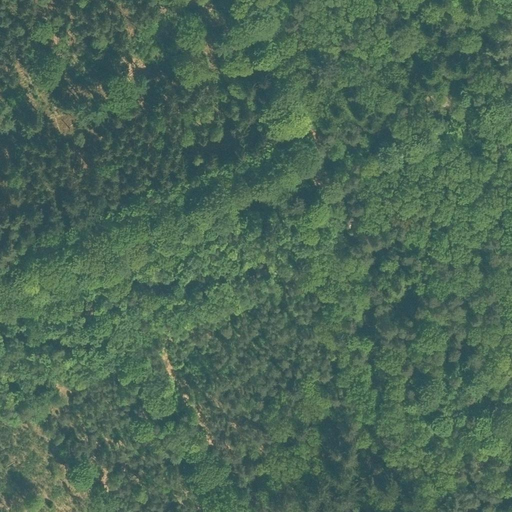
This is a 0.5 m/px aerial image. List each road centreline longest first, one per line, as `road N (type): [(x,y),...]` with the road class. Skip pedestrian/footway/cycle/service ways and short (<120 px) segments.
road 1 (unclassified): [(0,286),(511,78)]
road 2 (track): [(392,379),(307,145)]
road 3 (track): [(307,145),(270,0)]
